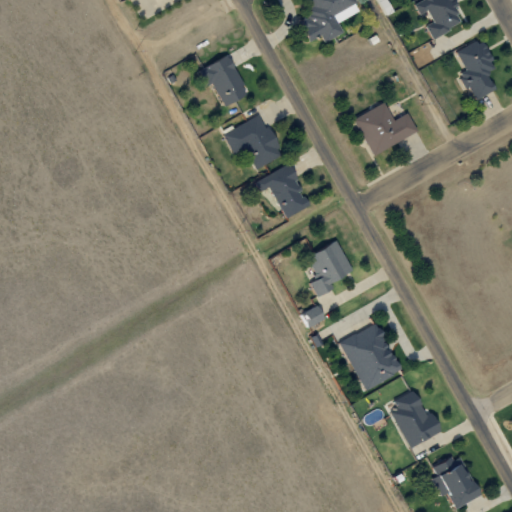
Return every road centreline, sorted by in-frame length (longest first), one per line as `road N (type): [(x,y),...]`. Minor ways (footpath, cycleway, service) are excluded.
road 1 (residential): [(511,483),(238,0)]
road 2 (residential): [(355,205),(511,116)]
